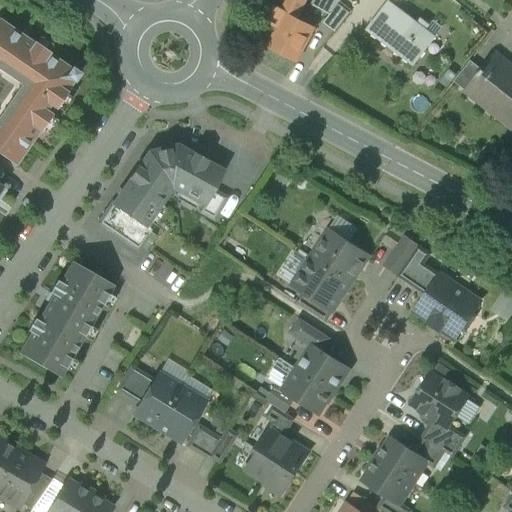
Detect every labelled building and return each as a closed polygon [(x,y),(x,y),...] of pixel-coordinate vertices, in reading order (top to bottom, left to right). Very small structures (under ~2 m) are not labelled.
[(287,0),(282,11),(277,19),(281,21),(276,31),(267,49),(297,64),(316,29),(297,20),(307,2),(302,0),(287,0)] [(282,11),(265,2),(256,20),(276,31),(281,21),(277,19),(282,11)] [(435,38),(389,3),(367,31),(414,66),(435,38)] [(338,5),(323,24),(335,33),(349,14),(338,5)] [(80,75),(34,43),(33,44),(0,21),(0,72),(1,72),(24,88),(19,95),(16,93),(0,115),(0,156),(15,167),(39,132),(40,132),(80,75)] [(511,68),(497,56),(484,72),(482,71),(466,92),(465,92),(467,93),(471,88),(500,111),(496,116),(510,127),(509,127),(510,128),(511,125),(511,68)] [(470,61),(454,82),(465,92),(466,92),(482,71),(470,61)] [(176,147),(149,154),(137,170),(136,169),(129,179),(130,180),(113,205),(113,206),(144,227),(144,226),(171,188),(203,205),(204,206),(212,192),(222,173),(204,163),(205,162),(194,155),(193,157),(176,147)] [(212,192),(204,206),(203,205),(199,213),(213,221),(225,199),(212,192)] [(144,227),(113,206),(113,205),(112,204),(98,225),(137,252),(151,231),(144,226),(144,227)] [(369,257),(329,231),(311,258),(351,284),(369,257)] [(406,238),(385,268),(398,277),(419,247),(406,238)] [(419,247),(398,277),(410,285),(424,265),(430,255),(419,247)] [(351,284),(311,258),(293,286),(303,293),(333,313),(351,284)] [(113,287),(71,263),(59,283),(56,281),(49,294),(53,296),(48,303),(37,322),(34,320),(27,332),(30,334),(18,354),(60,378),(113,287)] [(480,303),(424,265),(410,285),(427,296),(415,313),(430,323),(429,324),(439,331),(440,330),(455,340),(463,328),(466,330),(475,317),(472,315),(480,303)] [(511,294),(503,289),(491,309),(507,320),(511,312),(511,294)] [(333,313),(303,293),(296,303),(326,323),(333,313)] [(330,339),(300,320),(291,334),(311,347),(312,346),(322,352),(330,339)] [(322,352),(312,346),(311,347),(296,369),(334,394),(350,370),(322,352)] [(154,381),(130,367),(116,391),(139,405),(154,381)] [(334,394),(296,369),(283,390),(282,391),(295,400),(319,415),(326,404),(327,404),(334,394)] [(445,383),(430,374),(422,387),(425,388),(414,406),(421,410),(420,413),(433,422),(447,431),(449,428),(468,399),(459,393),(461,391),(446,381),(445,383)] [(179,387),(158,375),(154,381),(139,405),(133,416),(153,428),(179,387)] [(283,390),(276,386),(266,401),(274,407),(286,414),(295,400),(282,391),(283,390)] [(204,403),(179,387),(153,428),(179,443),(204,403)] [(286,414),(274,407),(267,418),(274,422),(269,429),(283,437),(294,420),(286,414)] [(447,431),(433,422),(422,438),(424,439),(444,453),(453,458),(466,438),(449,428),(447,431)] [(219,440),(198,427),(185,447),(206,460),(208,457),(219,440)] [(283,437),(269,429),(256,450),(294,475),(301,464),(302,465),(310,453),(298,446),(297,447),(283,437)] [(219,440),(208,457),(218,463),(235,436),(225,430),(219,440)] [(391,439),(384,450),(382,449),(375,459),(413,484),(427,463),(428,462),(414,454),(391,439)] [(444,453),(424,439),(414,454),(428,462),(427,463),(435,468),(444,453)] [(0,442),(0,480),(17,452),(0,442)] [(294,475),(256,450),(242,470),(270,489),(270,490),(281,497),(289,486),(288,485),(294,475)] [(17,452),(0,480),(0,497),(18,508),(20,504),(38,473),(42,466),(17,452)] [(413,484),(375,459),(369,470),(370,471),(363,482),(386,497),(399,506),(400,505),(413,484)] [(38,473),(20,504),(31,511),(51,481),(38,473)] [(78,489),(67,482),(48,511),(78,511),(90,494),(79,487),(78,489)] [(90,494),(78,511),(109,511),(111,509),(100,502),(101,500),(90,494)] [(378,509),(355,494),(349,504),(360,511),(382,511),(378,509)] [(410,511),(400,505),(399,506),(386,497),(378,509),(382,511),(410,511)] [(360,511),(349,504),(347,503),(341,511),(360,511)]
